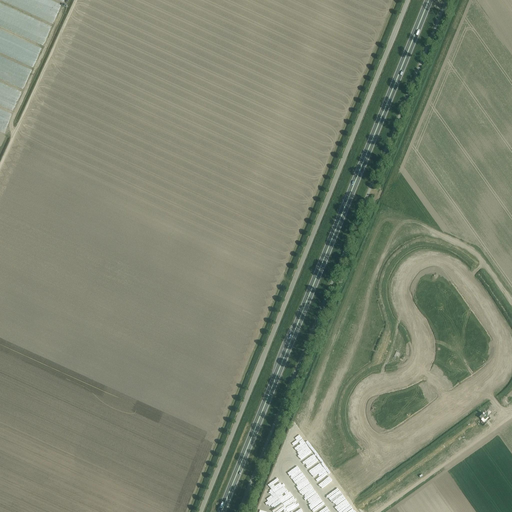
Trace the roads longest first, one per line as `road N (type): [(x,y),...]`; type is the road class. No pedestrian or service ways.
road 1 (trunk): [(221,511),(429,0)]
road 2 (unclassified): [(201,511),(408,0)]
